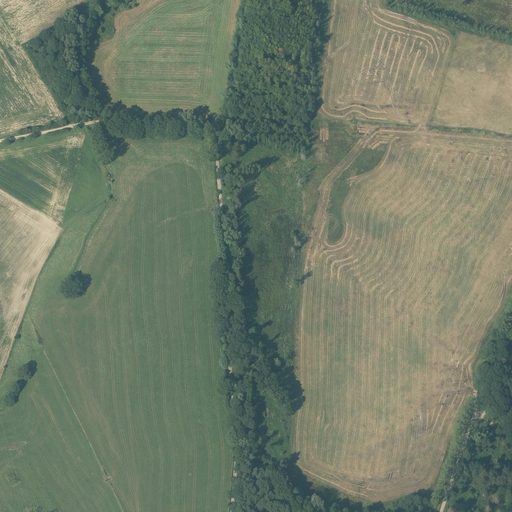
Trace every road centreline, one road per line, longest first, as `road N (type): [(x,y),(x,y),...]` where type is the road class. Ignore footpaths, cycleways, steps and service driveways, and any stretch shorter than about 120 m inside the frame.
road 1 (track): [(230,511),(236,424),(216,122)]
road 2 (track): [(216,122),(110,120),(0,141)]
